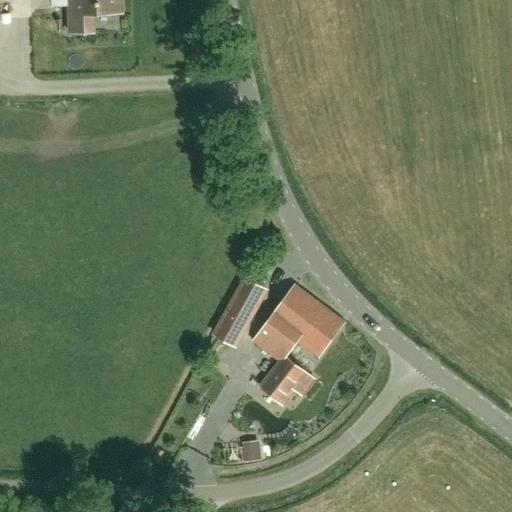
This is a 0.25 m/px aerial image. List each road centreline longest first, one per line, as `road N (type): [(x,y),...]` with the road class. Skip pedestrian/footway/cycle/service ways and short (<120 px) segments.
road 1 (unclassified): [(0,483),(266,487),(324,463),(354,440),(420,363)]
road 2 (tertiary): [(420,363),(302,246),(262,157),(224,0)]
